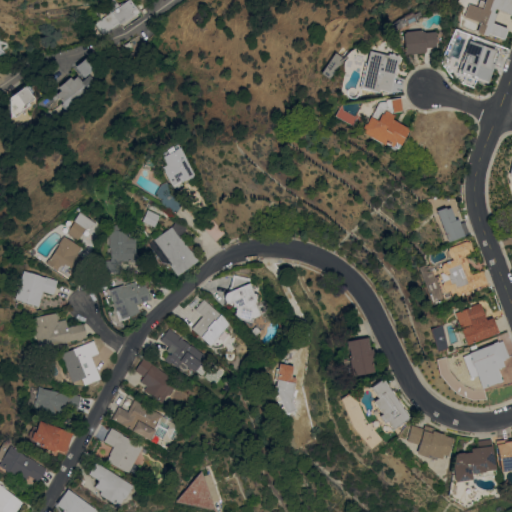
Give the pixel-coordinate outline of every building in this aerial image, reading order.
[(126,19),(126,18),(117,25),(103,35),(102,33),(94,22),(106,14),(107,15),(110,13),(104,4),(110,0),(114,0),(118,5),(124,0),(131,0),(138,10),(139,12),(127,21),(126,19)] [(466,3),(475,6),(476,0),(479,0),(482,1),(482,0),(511,0),(511,8),(510,14),(492,8),(491,12),(494,13),(490,22),(505,28),(501,39),(486,33),(485,35),(479,33),(479,34),(473,32),(477,23),(461,16),(466,3)] [(408,9),(413,20),(403,24),(399,13),(408,9)] [(418,29),(418,31),(421,31),(421,32),(432,31),(434,47),(423,48),(423,52),(402,54),(400,33),(402,33),(402,31),(418,29)] [(498,51),(494,65),(492,64),(486,81),(456,70),(467,40),(498,51)] [(375,92),(355,86),(361,62),(362,62),(365,50),(384,55),(385,52),(396,55),(387,92),(376,89),(375,92)] [(338,56),(330,51),(317,73),(325,78),(338,56)] [(75,66),(85,57),(89,63),(94,69),(84,77),(76,67),(75,66)] [(60,90),(57,87),(70,77),(72,80),(77,76),(81,81),(89,75),(96,83),(67,108),(55,94),(60,90)] [(24,85),(34,98),(24,105),(25,106),(21,109),(22,110),(13,116),(12,115),(9,117),(8,97),(24,85)] [(404,127),(404,128),(406,129),(401,137),(403,138),(395,153),(356,130),(361,123),(362,124),(366,116),(368,117),(376,102),(383,101),(383,99),(399,97),(400,110),(389,112),(388,113),(391,115),(389,118),(404,127)] [(155,158),(159,156),(157,153),(174,144),(176,148),(178,147),(192,175),(181,181),(180,179),(168,185),(155,158)] [(144,157),(151,164),(150,167),(139,163),(144,157)] [(183,198),(174,213),(158,203),(159,199),(152,195),(152,194),(158,186),(159,184),(183,198)] [(443,207),(444,208),(448,207),(453,219),(456,218),(462,235),(445,241),(434,210),(443,207)] [(158,215),(153,227),(141,221),(146,209),(158,215)] [(65,231),(58,224),(67,216),(72,220),(78,211),(96,223),(84,229),(77,238),(75,238),(73,237),(65,231)] [(202,228),(213,240),(223,232),(212,220),(202,228)] [(184,229),(180,238),(196,260),(175,276),(166,264),(159,263),(148,243),(152,239),(170,226),(173,223),(175,221),(185,227),(184,229)] [(123,225),(123,230),(128,230),(128,237),(135,237),(134,261),(119,261),(119,266),(106,266),(107,230),(110,230),(110,224),(123,225)] [(47,258),(48,259),(58,243),(57,243),(62,235),(80,247),(76,254),(79,256),(78,257),(80,258),(77,261),(76,260),(68,273),(69,274),(67,277),(44,262),(47,258)] [(465,241),(469,242),(472,250),(469,254),(463,257),(466,265),(469,274),(480,270),(485,283),(456,294),(457,295),(451,297),(449,296),(447,290),(443,291),(440,290),(439,284),(440,281),(437,273),(440,272),(439,268),(439,265),(440,263),(451,259),(450,258),(448,257),(446,250),(447,247),(465,241)] [(16,289),(11,287),(14,277),(19,279),(22,270),(43,277),(44,276),(56,280),(52,294),(41,291),(37,306),(13,298),(16,289)] [(224,301),(223,298),(223,295),(224,293),(227,291),(228,286),(229,286),(232,274),(250,278),(249,283),(256,300),(255,305),(259,315),(252,318),(251,322),(237,319),(233,314),(235,307),(224,304),(224,301)] [(122,284),(123,285),(134,282),(136,287),(144,284),(149,300),(135,304),(138,312),(117,319),(107,289),(122,284)] [(190,328),(201,316),(193,308),(203,298),(229,322),(209,345),(190,328)] [(477,302),(478,305),(479,304),(483,314),(482,314),(484,319),(491,317),(496,333),(463,344),(452,312),(477,302)] [(53,312),(56,314),(57,319),(56,321),(64,319),(66,327),(80,323),(84,337),(37,348),(30,317),(53,312)] [(427,328),(434,350),(445,347),(438,325),(427,328)] [(260,331),(254,336),(250,330),(255,326),(260,331)] [(180,362),(176,367),(170,362),(169,364),(163,360),(167,354),(168,354),(169,353),(165,350),(168,346),(159,339),(164,332),(165,333),(168,328),(181,338),(180,338),(190,345),(190,344),(205,355),(193,372),(191,370),(180,362)] [(362,373),(350,376),(347,358),(348,358),(347,348),(345,348),(344,340),(366,337),(369,349),(371,348),(373,359),(370,359),(372,369),(372,371),(362,373)] [(69,380),(67,381),(63,376),(61,373),(61,371),(60,368),(60,361),(61,360),(59,353),(92,340),(97,353),(89,356),(95,372),(70,382),(69,380)] [(503,360),(500,361),(502,366),(495,368),(500,381),(496,383),(496,382),(480,388),(474,375),(468,378),(460,356),(467,354),(466,352),(495,341),(503,360)] [(176,382),(167,395),(165,394),(159,402),(142,389),(145,386),(138,381),(142,376),(133,370),(142,357),(176,382)] [(277,363),(292,365),(290,377),(295,378),(294,383),(293,383),(290,401),(293,409),(284,413),(284,412),(281,414),(278,407),(281,406),(279,401),(275,402),(273,397),(272,397),(271,393),(275,391),(276,387),(274,386),(277,363)] [(408,417),(390,429),(384,420),(381,422),(377,415),(380,413),(371,401),(375,397),(368,387),(381,378),(408,417)] [(32,399),(27,398),(30,386),(36,387),(36,386),(41,387),(41,388),(79,395),(76,410),(64,408),(63,413),(55,412),(54,416),(30,411),(32,399)] [(117,405),(126,411),(133,399),(161,415),(148,439),(110,418),(117,405)] [(37,420),(71,432),(63,452),(55,450),(54,452),(32,445),(33,442),(24,438),(26,431),(29,430),(30,425),(35,427),(37,420)] [(421,428),(422,425),(432,428),(431,431),(451,437),(446,456),(441,454),(439,459),(433,457),(433,459),(413,453),(416,444),(404,440),(408,424),(421,428)] [(110,427),(121,434),(121,435),(141,446),(131,463),(135,465),(131,473),(127,471),(126,473),(103,460),(111,446),(102,441),(110,427)] [(493,440),(511,437),(511,469),(497,471),(493,440)] [(475,440),(488,438),(493,469),(492,469),(493,473),(468,477),(469,479),(451,481),(449,462),(453,453),(461,452),(461,453),(469,452),(468,448),(476,447),(475,440)] [(44,468),(36,481),(26,475),(23,480),(16,475),(14,477),(0,468),(0,457),(8,445),(44,468)] [(130,485),(116,507),(89,490),(96,480),(87,473),(94,462),(130,485)] [(175,498),(199,472),(201,471),(202,475),(211,473),(219,499),(211,502),(213,506),(214,510),(173,501),(175,498)] [(0,486),(21,502),(13,511),(1,511),(0,511),(0,486)] [(66,489),(93,509),(90,511),(60,511),(61,510),(55,504),(65,490),(66,489)]
